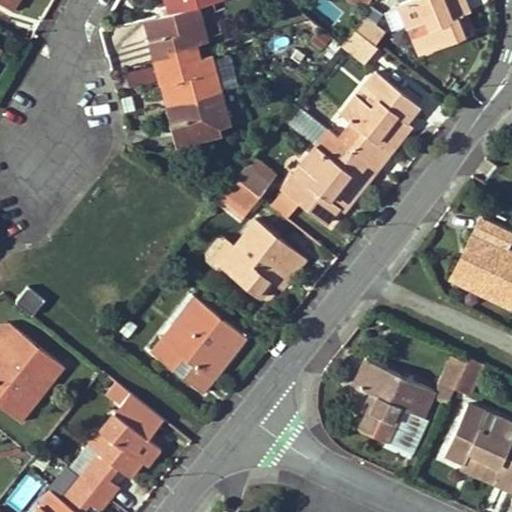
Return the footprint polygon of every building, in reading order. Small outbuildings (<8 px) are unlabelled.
[(18,0),(8,0),(6,4),(14,9),(18,0)] [(199,2),(206,0),(163,0),(164,4),(174,2),(176,9),(199,2)] [(401,0),(397,2),(405,25),(409,23),(414,35),(413,36),(420,52),(470,32),(459,3),(464,2),(463,0),(401,0)] [(152,21),(144,23),(154,60),(198,48),(196,42),(208,39),(207,35),(199,2),(176,9),(166,11),(151,16),(152,21)] [(176,9),(174,2),(164,4),(166,11),(176,9)] [(384,29),(367,15),(356,28),(374,43),(384,29)] [(343,43),(366,60),(377,45),(374,43),(356,28),(355,27),(343,43)] [(198,48),(154,60),(164,96),(171,94),(173,100),(221,87),(213,55),(212,51),(199,55),(198,48)] [(125,84),(152,80),(150,65),(123,69),(125,84)] [(353,147),(377,166),(406,129),(391,117),(396,111),(406,119),(419,102),(375,68),(364,82),(366,83),(358,93),(355,91),(340,111),(352,120),(365,130),(353,147)] [(173,100),(174,107),(167,109),(176,144),(220,133),(219,125),(231,122),(221,87),(173,100)] [(173,100),(171,94),(164,96),(165,102),(173,100)] [(165,102),(167,109),(174,107),(173,100),(165,102)] [(411,123),(406,119),(396,111),(391,117),(406,129),(411,123)] [(353,147),(365,130),(352,120),(339,136),(353,147)] [(339,136),(327,152),(340,163),(353,147),(339,136)] [(353,147),(340,163),(327,152),(316,143),(283,187),(327,221),(340,203),(330,195),(335,189),(349,200),(377,166),(353,147)] [(236,177),(259,194),(271,180),(248,162),(236,177)] [(244,214),(259,194),(236,177),(218,194),(244,214)] [(344,206),(349,200),(335,189),(330,195),(340,203),(344,206)] [(472,233),(484,239),(464,282),(511,303),(511,301),(511,249),(504,246),(511,229),(480,215),(472,232),(472,233)] [(292,272),(305,256),(255,216),(232,246),(219,261),(260,294),(271,280),(283,264),(292,272)] [(484,239),(472,233),(451,277),(464,282),(484,239)] [(213,256),(219,261),(232,246),(226,241),(213,256)] [(292,272),(283,264),(271,280),(280,287),(292,272)] [(14,306),(31,320),(45,303),(27,290),(14,306)] [(152,350),(173,367),(184,355),(212,376),(222,363),(217,359),(240,330),(189,290),(167,319),(172,324),(152,350)] [(0,336),(0,350),(18,327),(11,322),(0,336)] [(0,383),(7,389),(0,398),(0,404),(19,419),(41,391),(36,388),(58,359),(18,327),(0,350),(0,383)] [(246,335),(240,330),(217,359),(222,363),(224,364),(246,335)] [(446,399),(464,361),(451,354),(440,377),(439,396),(446,399)] [(212,376),(184,355),(173,367),(203,390),(213,377),(212,376)] [(482,361),(471,356),(456,387),(467,393),(482,361)] [(406,449),(435,388),(365,357),(353,383),(374,393),(358,426),(406,449)] [(58,359),(36,388),(41,391),(63,363),(58,359)] [(101,375),(95,384),(104,391),(111,382),(101,375)] [(444,452),(464,460),(470,448),(478,452),(470,470),(509,488),(511,482),(511,454),(505,451),(511,436),(511,419),(496,412),(495,414),(468,402),(444,452)] [(125,470),(130,474),(142,460),(156,443),(113,409),(89,441),(97,447),(79,471),(110,497),(120,484),(116,482),(125,470)] [(147,464),(161,446),(156,443),(142,460),(147,464)] [(478,452),(470,448),(464,460),(461,466),(470,470),(478,452)] [(23,511),(39,480),(22,471),(6,504),(23,511)] [(32,511),(91,511),(96,506),(100,509),(110,497),(79,471),(60,496),(51,489),(32,511)]
